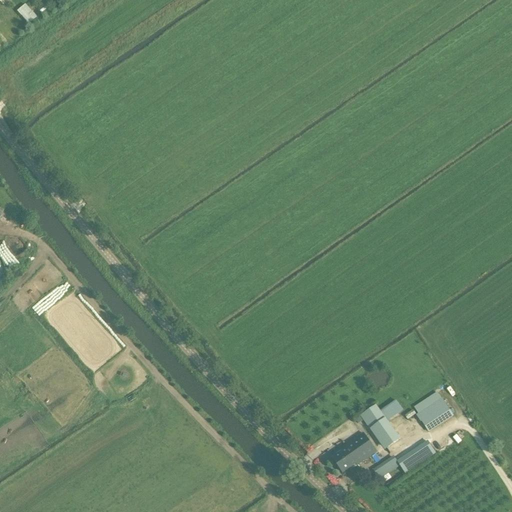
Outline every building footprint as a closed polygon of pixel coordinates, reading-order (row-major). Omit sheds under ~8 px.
[(28,24),(36,17),(25,5),(17,12),(28,24)] [(442,408),(438,400),(416,415),(421,422),(422,421),(428,431),(452,416),(445,406),(442,408)] [(408,420),(415,414),(413,410),(405,416),(408,420)] [(382,421),(376,411),(366,418),(372,428),(386,449),(399,439),(385,419),(382,421)] [(357,466),(376,453),(363,434),(344,447),(345,449),(332,458),(342,473),(356,464),(357,466)] [(408,450),(375,472),(380,480),(400,466),(405,473),(435,452),(430,444),(427,446),(424,441),(410,451),(408,450)]
